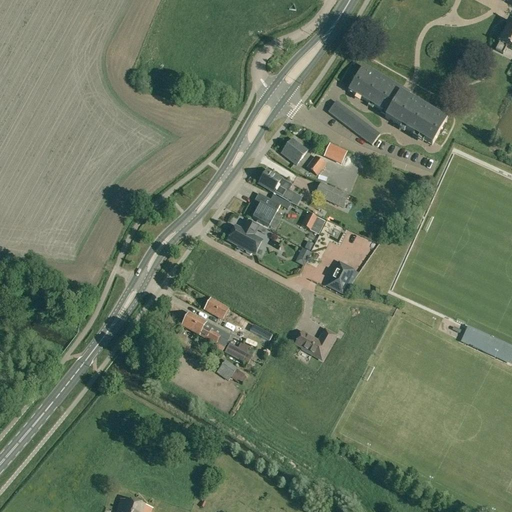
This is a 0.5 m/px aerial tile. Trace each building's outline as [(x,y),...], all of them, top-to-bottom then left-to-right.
[(511,21),(504,35),(502,34),(498,42),(499,43),(496,50),(503,54),(507,47),(511,49),(511,21)] [(410,95),(362,67),(360,70),(358,69),(353,77),(355,78),(348,91),(387,114),(385,118),(432,146),(440,133),(442,134),(447,126),(445,125),(447,121),(408,98),(410,95)] [(371,145),(379,135),(336,102),(328,113),(371,145)] [(475,142),(463,132),(459,138),(471,147),(475,142)] [(281,154),(296,166),(308,151),(292,140),(281,154)] [(343,158),(345,153),(333,149),(332,154),(343,158)] [(316,158),(307,169),(317,176),(325,165),(316,158)] [(261,178),(258,182),(259,183),(259,185),(273,193),(273,194),(283,200),(288,191),(291,186),(281,180),(267,171),(262,179),(261,178)] [(320,184),(315,195),(333,204),(343,208),(348,197),(338,193),(320,184)] [(288,191),(283,200),(289,204),(296,208),(301,199),(294,195),(288,191)] [(258,194),(252,206),(258,210),(253,219),(262,223),(268,227),(273,219),(280,206),(267,199),(258,194)] [(183,223),(190,217),(187,213),(180,219),(183,223)] [(326,223),(317,219),(308,214),(301,227),(311,231),(319,236),(326,223)] [(242,231),(235,228),(228,241),(246,251),(246,253),(250,256),(252,254),(254,256),(262,242),(253,237),(258,228),(247,222),(242,231)] [(399,224),(394,235),(401,238),(406,227),(399,224)] [(302,249),(300,254),(308,258),(311,253),(302,249)] [(328,286),(342,294),(353,271),(339,264),(328,286)] [(221,319),(226,309),(212,301),(206,311),(221,319)] [(199,336),(205,324),(206,323),(188,314),(182,326),(199,336)] [(240,328),(248,332),(252,325),(241,318),(238,323),(242,325),(240,328)] [(230,337),(222,332),(205,324),(199,336),(216,345),(216,344),(224,349),(230,337)] [(269,342),(272,335),(253,325),(250,332),(269,342)] [(302,333),(295,345),(321,360),(336,335),(326,329),(318,343),(302,333)] [(511,350),(467,330),(461,341),(511,364),(511,362),(511,350)] [(242,343),(238,349),(230,345),(225,354),(242,363),(250,348),(242,343)] [(224,349),(217,345),(214,350),(221,354),(224,349)] [(229,381),(234,373),(236,370),(225,362),(217,373),(229,381)] [(244,376),(236,370),(229,381),(237,387),(244,376)] [(121,500),(117,511),(150,511),(152,509),(121,500)]
